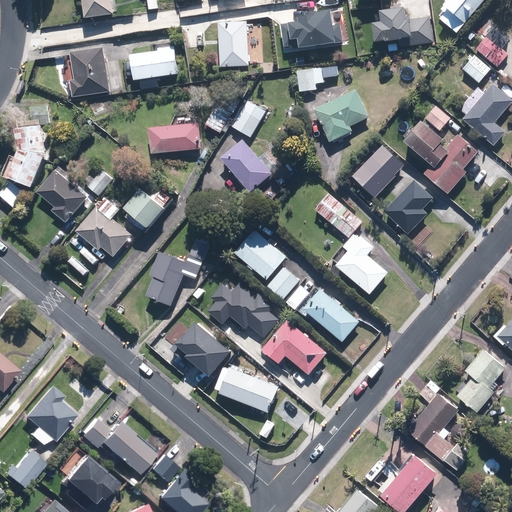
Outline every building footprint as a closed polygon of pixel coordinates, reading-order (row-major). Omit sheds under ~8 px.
[(86,0),(90,20),(118,15),(115,0),(86,0)] [(150,0),(152,10),(160,9),(158,0),(150,0)] [(440,19),(456,32),(483,0),(446,0),(443,5),(448,9),(440,19)] [(381,22),(372,24),(375,42),(398,39),(399,47),(433,42),(430,17),(417,19),(409,20),(408,14),(404,14),(403,7),(379,11),(381,22)] [(281,24),(284,46),(299,44),(299,47),(342,40),(340,25),(331,26),(329,10),(297,14),(298,21),(281,24)] [(219,22),(221,67),(249,65),(247,20),(219,22)] [(474,50),(495,68),(509,51),(503,47),(509,39),(494,26),(474,50)] [(76,82),(70,83),(72,97),(109,92),(103,48),(71,53),(76,82)] [(130,55),(134,80),(177,74),(173,48),(130,55)] [(462,69),(478,84),(491,70),(474,55),(462,69)] [(297,70),(299,91),(315,89),(313,68),(297,70)] [(463,120),(494,146),(505,133),(494,124),(511,102),(511,100),(493,85),(463,120)] [(318,112),(335,143),(356,132),(354,128),(374,117),(359,90),(318,112)] [(233,126),(253,138),(268,114),(247,102),(243,109),(233,126)] [(209,125),(224,134),(225,131),(228,133),(236,120),(232,118),(235,113),(221,105),(209,125)] [(425,118),(439,131),(450,119),(436,106),(425,118)] [(46,121),(46,125),(51,125),(51,109),(34,109),(34,121),(46,121)] [(458,116),(463,120),(467,116),(462,112),(458,116)] [(423,174),(447,194),(465,172),(461,169),(477,151),(457,134),(445,149),(440,145),(444,140),(422,122),(405,142),(431,164),(423,174)] [(153,129),(156,154),(205,149),(202,124),(153,129)] [(13,179),(37,189),(52,155),(49,127),(37,128),(37,129),(23,131),(25,151),(13,179)] [(57,148),(64,152),(67,146),(60,142),(57,148)] [(226,160),(254,193),(276,175),(275,173),(281,169),(268,153),(262,158),(248,142),(226,160)] [(382,146),(352,177),(374,198),(404,167),(382,146)] [(56,211),(69,223),(91,198),(60,171),(41,193),(59,208),(56,211)] [(91,188),(101,196),(115,180),(105,172),(97,181),(92,176),(87,183),(92,187),(91,188)] [(385,211),(408,234),(428,214),(423,208),(433,198),(415,180),(385,211)] [(2,195),(18,208),(29,195),(13,181),(2,195)] [(136,190),(122,208),(148,229),(165,209),(160,205),(166,198),(151,186),(146,193),(141,189),(139,193),(136,190)] [(316,210),(349,238),(363,222),(329,194),(316,210)] [(102,247),(112,257),(131,235),(113,219),(120,210),(117,207),(119,205),(108,195),(76,231),(99,251),(102,247)] [(236,253),(267,280),(286,258),(255,231),(236,253)] [(336,267),(370,295),(388,273),(368,256),(374,248),(362,237),(359,240),(354,235),(343,248),(348,252),(336,267)] [(210,246),(195,240),(189,254),(203,260),(210,246)] [(146,297),(169,307),(182,276),(193,280),(201,261),(188,256),(185,263),(159,252),(149,276),(154,277),(146,297)] [(268,288),(284,300),(300,281),(285,268),(268,288)] [(231,292),(222,284),(211,297),(217,302),(208,312),(223,324),(230,315),(245,328),(248,325),(263,338),(279,319),(268,310),(273,304),(258,292),(253,297),(238,284),(231,292)] [(288,302),(297,310),(312,294),(302,285),(288,302)] [(304,310),(342,343),(360,323),(322,290),(304,310)] [(286,355),(308,374),(326,352),(288,319),(263,348),(279,363),(286,355)] [(506,343),(511,348),(511,321),(506,327),(503,324),(494,335),(505,345),(506,343)] [(230,352),(195,323),(176,345),(187,354),(185,357),(209,377),(230,352)] [(457,395),(477,412),(495,391),(490,387),(507,367),(484,348),(466,369),(481,382),(480,383),(472,377),(468,382),(463,377),(453,389),(458,393),(457,395)] [(0,391),(3,393),(21,371),(0,353),(0,391)] [(225,394),(272,413),(276,404),(277,404),(283,388),(235,369),(234,370),(229,368),(221,390),(225,392),(225,394)] [(446,461),(457,471),(465,461),(459,444),(456,448),(450,443),(449,444),(439,435),(445,439),(450,433),(445,428),(460,411),(440,394),(438,396),(435,394),(440,388),(430,380),(425,385),(426,386),(418,395),(430,405),(409,431),(427,446),(426,447),(444,462),(446,461)] [(26,417),(55,442),(78,416),(61,401),(65,397),(52,386),(26,417)] [(122,423),(118,428),(116,426),(112,431),(100,420),(85,437),(99,449),(104,444),(128,464),(142,476),(159,456),(138,438),(139,436),(122,423)] [(452,437),(457,441),(464,441),(468,435),(468,428),(462,424),(455,425),(451,430),(452,437)] [(24,489),(46,464),(30,450),(9,475),(24,489)] [(152,471),(167,483),(179,469),(181,467),(166,455),(152,471)] [(387,497),(405,511),(411,511),(444,475),(423,456),(403,478),(381,459),(365,477),(374,485),(385,472),(392,478),(381,490),(388,496),(387,497)] [(119,484),(89,458),(69,481),(97,504),(102,497),(105,500),(119,484)] [(160,499),(174,511),(204,511),(210,506),(190,489),(197,481),(185,470),(160,499)] [(379,511),(384,507),(363,490),(344,511),(379,511)] [(69,511),(53,499),(42,511),(69,511)] [(497,511),(484,500),(480,505),(487,511),(497,511)]
